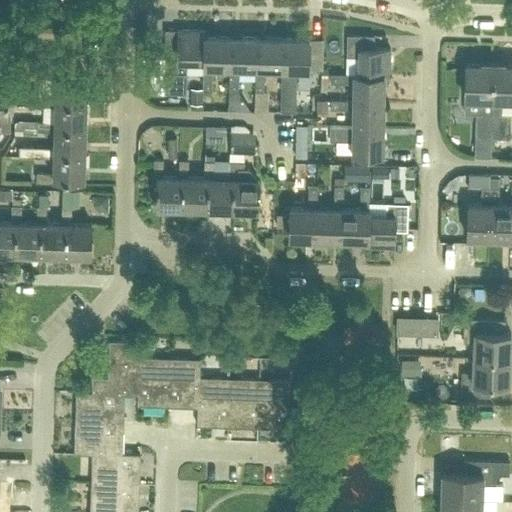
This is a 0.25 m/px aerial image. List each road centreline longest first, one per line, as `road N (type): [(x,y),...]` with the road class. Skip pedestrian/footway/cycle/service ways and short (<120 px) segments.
road 1 (residential): [(423,268),(278,266),(248,239),(124,236)]
road 2 (residential): [(40,511),(45,365),(122,279),(124,236)]
road 3 (residential): [(423,268),(433,11)]
road 4 (residential): [(124,236),(127,0)]
road 5 (residential): [(405,511),(416,422),(511,422)]
road 6 (residential): [(165,511),(169,449),(276,453)]
